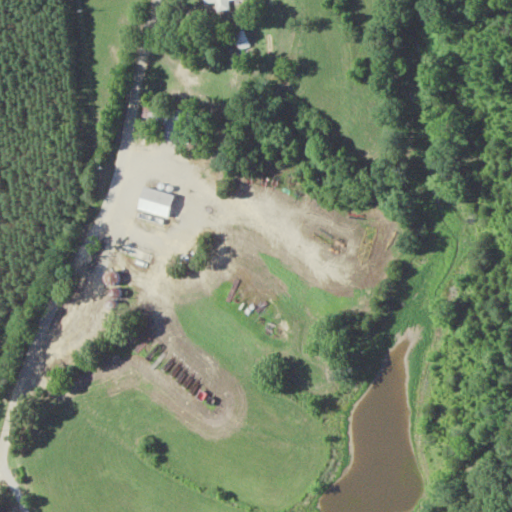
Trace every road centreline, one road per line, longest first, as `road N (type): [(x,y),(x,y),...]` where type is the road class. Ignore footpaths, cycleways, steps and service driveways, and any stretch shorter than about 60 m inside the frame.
road 1 (residential): [(0,441),(118,183),(156,0)]
road 2 (residential): [(118,183),(417,378)]
